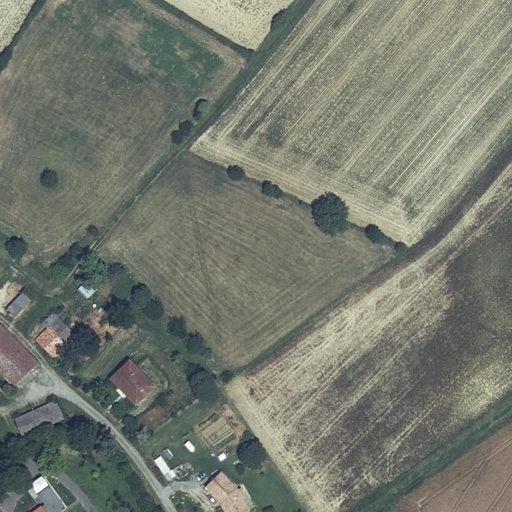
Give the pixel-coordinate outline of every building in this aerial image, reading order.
[(78,289),(87,299),(96,290),(86,281),(78,289)] [(15,307),(5,319),(12,325),(23,314),(15,307)] [(75,337),(51,313),(44,322),(48,326),(36,339),(54,358),(75,337)] [(0,344),(21,365),(26,360),(0,333),(0,344)] [(0,344),(0,380),(10,391),(34,368),(26,360),(21,365),(0,344)] [(150,388),(126,365),(105,386),(129,409),(150,388)] [(54,407),(10,428),(16,444),(47,430),(62,424),(54,407)] [(160,456),(153,460),(166,481),(173,477),(160,456)] [(42,476),(31,485),(51,511),(62,511),(67,508),(42,476)] [(221,477),(204,495),(219,510),(220,511),(238,511),(245,509),(238,496),(237,494),(221,477)] [(243,493),(238,496),(245,509),(238,511),(248,511),(252,509),(243,493)] [(18,511),(19,511),(32,511),(40,506),(34,499),(18,511)]
